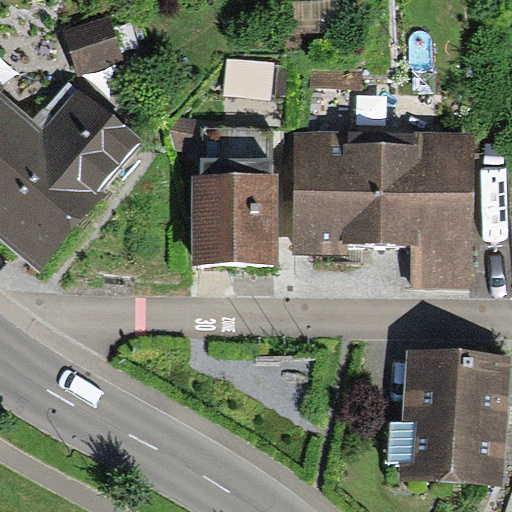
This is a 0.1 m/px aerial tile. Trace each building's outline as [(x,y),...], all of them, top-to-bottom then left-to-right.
[(108,20),(65,36),(81,80),(124,64),(108,20)] [(0,93),(0,243),(41,278),(149,152),(70,85),(36,125),(0,93)] [(472,141),(298,138),(297,193),(295,259),(350,260),(350,253),(416,254),(415,294),(470,295),(472,141)] [(272,172),(205,171),(205,186),(197,186),(196,277),(277,278),(278,189),(272,189),(272,172)] [(459,359),(405,357),(399,482),(504,487),(510,362),(459,359)]
